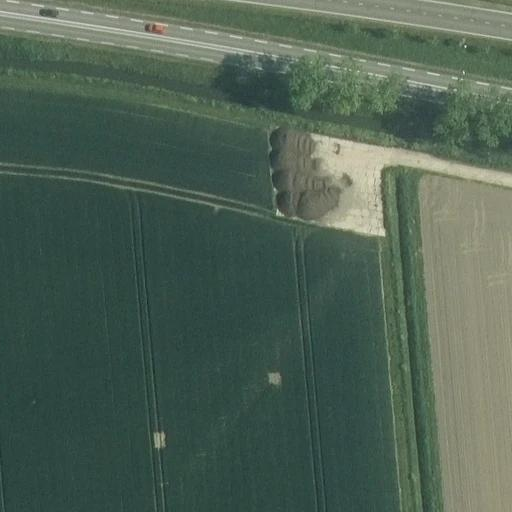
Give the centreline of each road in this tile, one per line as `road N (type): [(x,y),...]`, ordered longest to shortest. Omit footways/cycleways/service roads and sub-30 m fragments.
road 1 (primary): [(511,105),(0,14)]
road 2 (track): [(404,161),(434,511)]
road 3 (track): [(511,182),(271,135)]
